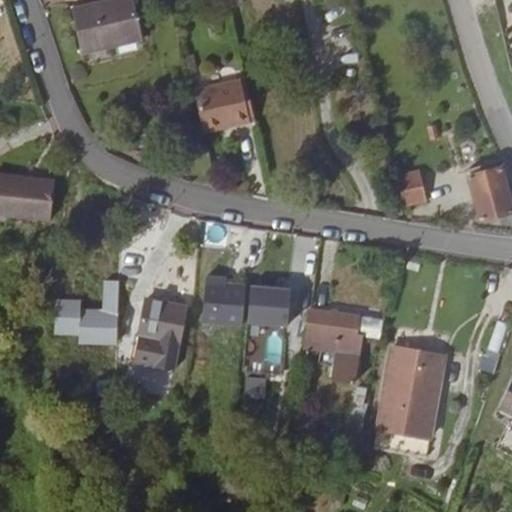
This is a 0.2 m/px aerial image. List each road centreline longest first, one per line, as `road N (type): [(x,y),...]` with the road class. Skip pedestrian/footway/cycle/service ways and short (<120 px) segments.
road 1 (residential): [(511,247),(226,204),(120,171),(93,155),(62,104),(30,0)]
road 2 (residential): [(459,0),(511,151)]
